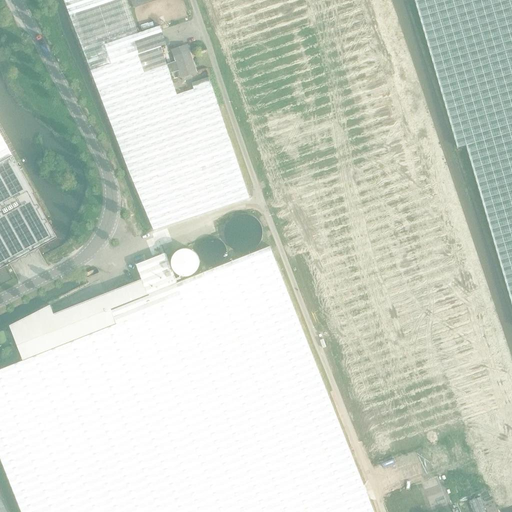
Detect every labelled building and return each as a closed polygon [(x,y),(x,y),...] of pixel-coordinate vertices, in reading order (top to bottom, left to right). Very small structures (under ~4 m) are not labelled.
[(68,0),(117,181),(136,175),(150,227),(248,201),(214,76),(192,81),(194,88),(177,93),(171,72),(180,69),(183,79),(199,75),(190,43),(172,48),(176,61),(167,63),(163,45),(167,44),(162,25),(138,31),(131,5),(150,0),(68,0)] [(207,0),(282,222),(434,171),(377,0),(207,0)] [(511,0),(415,0),(458,147),(467,145),(511,301),(511,0)] [(140,26),(145,24),(141,7),(136,8),(140,26)] [(0,268),(5,266),(9,264),(37,248),(55,238),(52,234),(30,193),(31,192),(0,135),(0,268)] [(234,227),(244,225),(245,229),(247,228),(248,234),(257,231),(252,213),(232,218),(234,227)] [(213,220),(208,222),(212,232),(217,230),(213,220)] [(205,238),(198,261),(215,266),(217,260),(225,262),(228,253),(222,251),(224,244),(205,238)] [(24,360),(0,369),(0,456),(22,511),(376,511),(360,470),(356,461),(270,246),(225,264),(177,283),(114,308),(120,322),(24,360)] [(50,305),(10,325),(24,360),(120,322),(114,308),(177,283),(165,253),(136,264),(142,279),(133,282),(127,282),(119,285),(115,290),(104,294),(54,314),(50,305)] [(458,506),(459,511),(479,511),(484,510),(480,498),(458,506)]
